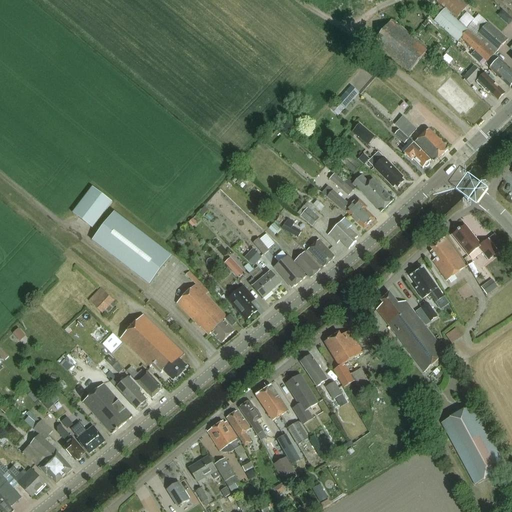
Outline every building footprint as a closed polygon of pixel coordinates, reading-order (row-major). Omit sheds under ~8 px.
[(435,0),(457,20),(471,4),(466,0),(435,0)] [(494,56),(458,23),(456,21),(457,20),(446,9),(444,11),(439,7),(431,16),(459,42),(461,39),(487,63),(494,56)] [(458,23),(494,56),(508,41),(488,23),(483,29),(466,14),(458,23)] [(429,50),(392,21),(373,44),(410,74),(429,50)] [(510,89),(511,87),(511,72),(499,61),(490,70),(510,89)] [(474,67),(462,79),(470,87),(482,75),(474,67)] [(498,102),(505,95),(485,75),(476,83),(488,95),(490,94),(498,102)] [(378,77),(366,91),(380,103),(391,89),(378,77)] [(466,117),(478,106),(452,78),(438,92),(461,117),(464,114),(466,117)] [(338,118),(359,95),(351,87),(330,111),(338,118)] [(409,139),(417,131),(403,117),(403,118),(395,126),(409,139)] [(371,146),(379,137),(362,123),(355,132),(371,146)] [(415,143),(435,163),(449,150),(429,130),(415,143)] [(395,135),(404,144),(408,139),(399,131),(395,135)] [(431,162),(411,143),(402,152),(412,162),(414,160),(423,170),(431,162)] [(365,167),(371,161),(359,149),(353,155),(365,167)] [(341,161),(355,174),(361,167),(347,155),(341,161)] [(397,189),(404,183),(402,180),(404,179),(384,159),(374,169),(393,189),(395,187),(397,189)] [(353,191),(344,183),(334,175),(330,180),(348,196),(353,191)] [(394,201),(373,180),(369,184),(362,177),(353,185),(352,183),(348,179),(344,183),(353,191),(356,188),(381,214),(394,201)] [(93,188),(73,214),(92,229),(112,203),(93,188)] [(343,212),(349,205),(333,191),(327,198),(343,212)] [(359,200),(347,213),(364,230),(375,220),(365,211),(367,209),(359,200)] [(312,226),(321,215),(306,202),(297,213),(312,226)] [(197,215),(201,219),(209,211),(205,207),(197,215)] [(93,241),(150,285),(172,257),(115,213),(93,241)] [(299,237),(302,232),(293,227),(296,222),(289,219),(284,228),(299,237)] [(345,219),(328,236),(329,237),(328,237),(337,245),(340,242),(349,251),(357,243),(354,241),(358,238),(349,229),(351,226),(345,220),(345,219)] [(280,230),(274,224),(269,230),(275,236),(280,230)] [(465,226),(452,237),(468,257),(479,249),(489,261),(499,254),(488,240),(481,246),(465,226)] [(264,256),(270,251),(259,239),(254,244),(264,256)] [(447,282),(466,268),(445,239),(431,249),(433,252),(430,253),(435,260),(433,262),(447,282)] [(308,251),(324,269),(335,258),(319,241),(308,251)] [(254,268),(262,259),(253,250),(245,259),(254,268)] [(295,263),(311,280),(320,270),(305,253),(295,263)] [(275,269),(293,290),(306,278),(288,258),(275,269)] [(239,279),(244,274),(236,266),(231,271),(239,279)] [(266,277),(258,268),(254,272),(258,276),(262,280),(273,293),(282,285),(271,272),(266,277)] [(436,303),(443,298),(423,269),(411,278),(418,288),(416,290),(423,300),(430,295),(436,303)] [(255,300),(230,272),(226,276),(239,291),(228,301),(246,322),(257,312),(251,305),(255,300)] [(209,336),(211,335),(221,346),(234,333),(223,321),(227,318),(205,295),(208,293),(199,283),(189,273),(186,276),(195,286),(177,304),(201,329),(201,328),(209,336)] [(257,284),(254,280),(249,284),(263,301),(273,293),(262,280),(257,284)] [(492,280),(481,288),(487,296),(497,288),(492,280)] [(105,318),(116,307),(113,304),(114,303),(100,290),(89,302),(105,318)] [(425,373),(445,354),(406,302),(405,303),(398,305),(390,294),(381,302),(383,305),(377,311),(425,373)] [(430,323),(437,318),(428,305),(417,313),(423,323),(428,319),(430,323)] [(164,372),(175,383),(189,369),(180,360),(184,356),(143,316),(121,340),(151,368),(152,366),(161,375),(164,372)] [(233,327),(237,324),(230,316),(226,320),(233,327)] [(13,334),(20,342),(26,336),(19,329),(13,334)] [(455,330),(446,336),(452,345),(461,338),(455,330)] [(361,370),(350,376),(344,365),(363,353),(360,347),(359,348),(349,332),(341,337),(339,334),(325,343),(340,368),(334,371),(344,389),(354,383),(356,386),(367,380),(361,370)] [(122,344),(113,335),(103,345),(112,354),(122,344)] [(446,352),(450,349),(445,343),(441,346),(446,352)] [(0,348),(0,355),(5,361),(9,356),(1,348),(0,348)] [(317,388),(328,381),(311,357),(301,364),(317,388)] [(68,372),(72,368),(65,361),(61,364),(68,372)] [(127,372),(137,383),(153,400),(163,390),(147,373),(145,375),(141,372),(137,375),(131,368),(127,372)] [(307,411),(318,404),(300,376),(286,385),(299,406),(293,410),(303,426),(313,420),(307,411)] [(147,402),(140,394),(140,391),(128,378),(118,387),(113,381),(111,383),(137,411),(147,402)] [(336,400),(342,396),(335,383),(327,389),(334,401),(336,400)] [(104,385),(83,403),(112,436),(133,418),(104,385)] [(468,404),(477,399),(469,386),(460,392),(468,404)] [(281,417),(289,412),(271,387),(264,392),(281,417)] [(273,423),(281,417),(264,392),(256,397),(273,423)] [(342,396),(336,400),(341,409),(348,404),(342,396)] [(257,436),(264,432),(257,422),(262,419),(258,411),(256,411),(250,402),(239,409),(251,426),(257,436)] [(0,409),(6,415),(11,411),(4,405),(0,409)] [(473,407),(441,424),(475,486),(507,468),(473,407)] [(246,434),(251,430),(245,421),(243,422),(237,412),(227,419),(239,438),(246,448),(252,443),(246,434)] [(73,426),(68,419),(63,423),(68,430),(73,426)] [(57,485),(62,480),(73,471),(59,455),(58,453),(45,441),(53,432),(42,422),(34,431),(40,436),(23,454),(40,469),(47,477),(48,476),(57,485)] [(224,425),(223,422),(216,427),(233,452),(239,448),(237,445),(239,443),(237,440),(227,423),(224,425)] [(77,439),(77,440),(90,455),(106,442),(94,427),(93,428),(92,428),(87,432),(80,423),(71,430),(78,439),(77,439)] [(288,429),(298,446),(309,440),(298,423),(288,429)] [(86,454),(73,439),(73,440),(60,426),(59,427),(59,432),(69,443),(64,448),(76,462),(86,454)] [(226,454),(231,453),(233,452),(216,427),(208,433),(220,452),(223,454),(226,454)] [(290,459),(297,455),(286,436),(279,440),(290,459)] [(311,460),(320,455),(313,443),(304,448),(311,460)] [(198,483),(202,480),(211,475),(214,480),(219,477),(216,472),(217,472),(208,458),(190,469),(198,483)] [(237,483),(224,460),(214,466),(230,493),(236,490),(234,485),(237,483)] [(250,461),(241,466),(245,473),(254,469),(250,461)] [(296,474),(288,461),(276,468),(284,482),(296,474)] [(46,484),(42,480),(32,470),(24,477),(14,467),(5,476),(10,480),(16,486),(18,484),(33,498),(46,484)] [(0,511),(14,511),(10,508),(21,498),(7,481),(7,482),(0,474),(0,511)] [(178,508),(189,500),(179,484),(168,491),(178,508)] [(282,484),(274,490),(278,496),(286,491),(282,484)] [(196,492),(203,504),(208,501),(201,489),(196,492)] [(230,496),(226,489),(221,492),(226,499),(230,496)]
